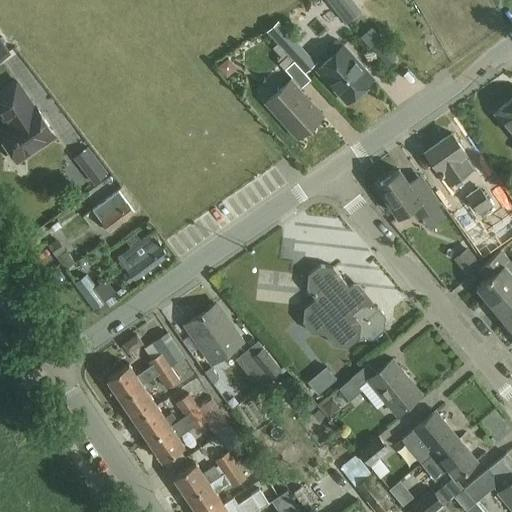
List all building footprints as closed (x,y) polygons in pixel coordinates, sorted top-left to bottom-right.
[(334,0),(355,20),(366,8),(357,0),(334,0)] [(373,48),(382,40),(385,37),(374,25),(362,36),(373,48)] [(0,39),(0,58),(9,52),(0,39)] [(397,57),(382,40),(373,48),(388,64),(397,57)] [(289,54),(305,72),(316,61),(300,44),(289,54)] [(343,45),(317,69),(348,102),(374,79),(343,45)] [(305,72),(289,54),(280,62),(285,68),(285,69),(302,87),(311,79),(305,72)] [(229,57),(219,65),(227,75),(233,71),(234,63),(229,57)] [(323,115),(291,80),(267,103),(299,137),(323,115)] [(0,110),(11,127),(1,134),(18,160),(56,135),(36,105),(35,107),(17,81),(0,92),(0,110)] [(511,130),(511,98),(496,111),(511,130)] [(427,149),(450,132),(444,124),(421,141),(427,149)] [(452,133),(426,151),(449,183),(472,167),(463,155),(466,153),(452,133)] [(108,173),(87,146),(74,156),(95,183),(108,173)] [(494,170),(485,157),(472,166),(481,179),(494,170)] [(413,188),(400,169),(378,184),(399,215),(412,206),(419,216),(440,202),(425,180),(413,188)] [(480,187),(449,208),(465,231),(493,212),(489,207),(493,205),(480,187)] [(119,190),(93,209),(109,231),(135,212),(119,190)] [(226,198),(216,203),(225,223),(235,219),(226,198)] [(127,256),(141,276),(168,257),(153,237),(127,256)] [(65,252),(57,240),(49,245),(57,257),(65,252)] [(107,252),(102,246),(95,251),(99,258),(107,252)] [(454,258),(467,275),(481,264),(469,247),(454,258)] [(477,270),(485,279),(477,286),(491,303),(511,285),(511,261),(502,250),(477,270)] [(305,307),(303,322),(312,332),(326,333),(335,344),(349,346),(360,337),(374,339),(385,330),(386,316),(377,305),(374,305),(374,302),(364,288),(350,286),(334,266),(320,265),(309,273),(307,287),(316,298),(305,307)] [(106,301),(87,275),(75,283),(94,309),(106,301)] [(511,285),(491,303),(505,320),(511,314),(511,285)] [(216,304),(188,324),(213,361),(241,342),(216,304)] [(182,317),(171,321),(178,339),(188,335),(182,317)] [(151,365),(137,374),(130,363),(108,378),(122,400),(144,384),(157,375),(171,365),(185,356),(168,331),(144,348),(152,359),(149,362),(151,365)] [(261,385),(283,366),(263,344),(242,363),(261,385)] [(332,385),(355,367),(341,350),(318,368),(332,385)] [(171,365),(157,375),(166,388),(192,371),(184,359),(172,366),(171,365)] [(393,359),(377,372),(369,379),(397,413),(421,393),(393,359)] [(247,392),(255,386),(247,377),(239,383),(247,392)] [(359,387),(352,378),(340,387),(350,400),(362,390),(359,387)] [(144,384),(122,400),(135,419),(157,404),(144,384)] [(185,415),(199,406),(191,393),(177,402),(185,415)] [(339,408),(332,398),(322,406),(330,416),(339,408)] [(185,415),(177,420),(178,420),(149,439),(163,461),(185,446),(179,436),(194,426),(195,428),(209,419),(208,417),(219,410),(212,399),(200,407),(199,406),(185,415)] [(157,404),(135,419),(149,439),(178,420),(177,420),(172,412),(166,416),(157,404)] [(437,457),(459,439),(436,411),(414,429),(402,439),(422,462),(434,452),(437,457)] [(205,456),(218,439),(232,449),(240,438),(220,424),(199,452),(205,456)] [(358,450),(370,465),(390,449),(378,434),(358,450)] [(434,452),(422,462),(424,466),(417,471),(423,478),(442,462),(454,476),(456,479),(478,461),(459,439),(437,457),(434,452)] [(374,511),(387,511),(393,507),(352,450),(337,461),(374,511)] [(229,451),(215,460),(224,473),(237,464),(229,451)] [(511,458),(506,452),(464,488),(455,496),(468,511),(484,511),(476,502),(494,486),(511,507),(511,458)] [(239,461),(247,476),(256,471),(248,456),(239,461)] [(197,462),(174,477),(188,497),(221,475),(214,465),(204,472),(197,462)] [(221,475),(188,497),(197,511),(210,511),(224,503),(217,492),(231,483),(233,487),(246,478),(237,464),(224,473),(221,475)] [(456,479),(454,476),(435,492),(432,488),(409,508),(412,511),(433,511),(443,504),(444,505),(455,496),(464,488),(456,479)] [(224,503),(210,511),(254,511),(269,502),(260,488),(238,503),(233,497),(225,503),(224,503)]
